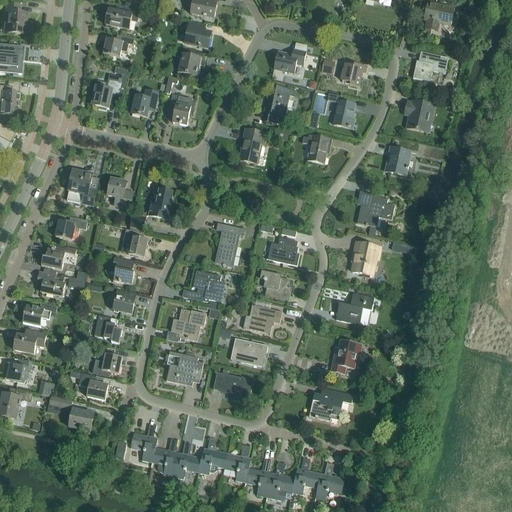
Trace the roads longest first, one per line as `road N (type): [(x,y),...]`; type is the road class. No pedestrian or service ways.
road 1 (residential): [(261,429),(323,268),(318,215),(385,106),(393,56),(375,41),(283,23),(263,27)]
road 2 (residential): [(201,159),(209,197),(165,272),(140,387)]
road 3 (residential): [(0,307),(72,128)]
road 4 (residential): [(263,27),(201,159)]
road 5 (unclassified): [(0,245),(52,121)]
road 6 (residential): [(201,159),(72,128)]
road 7 (residential): [(140,387),(148,398),(261,429)]
road 8 (residential): [(72,128),(88,0)]
road 9 (unclassified): [(52,121),(69,0)]
